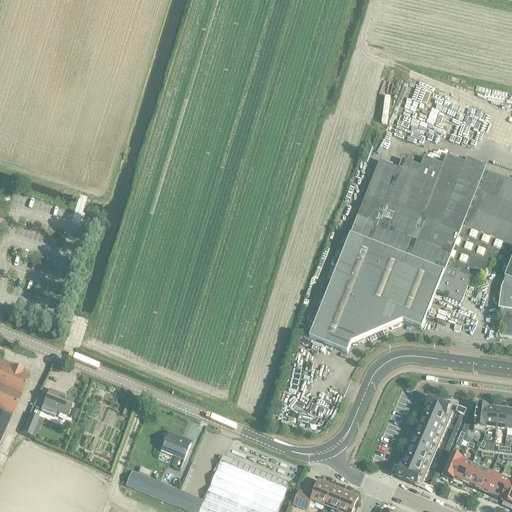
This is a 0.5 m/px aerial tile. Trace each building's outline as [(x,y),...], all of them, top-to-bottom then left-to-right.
[(511,182),(485,172),(446,156),(443,166),(424,158),(420,168),(402,160),(398,169),(380,162),(309,339),(347,354),(353,340),(357,341),(396,324),(397,321),(421,330),(436,293),(461,303),(475,270),(484,273),(484,274),(485,277),(487,278),(490,276),(491,274),(489,272),(489,271),(492,262),(498,264),(501,258),(507,261),(507,259),(511,248),(511,261),(502,288),(499,310),(503,311),(499,337),(511,338),(511,182)] [(0,441),(29,377),(21,373),(22,371),(13,367),(12,369),(0,363),(0,441)] [(43,407),(49,409),(47,414),(55,417),(56,412),(67,417),(74,401),(49,391),(43,407)] [(463,413),(429,399),(395,478),(429,493),(463,413)] [(472,415),(473,415),(472,421),(470,430),(482,431),(485,408),(473,407),(472,415)] [(487,408),(485,408),(482,431),(484,431),(493,432),(496,410),(487,409),(487,408)] [(506,412),(496,410),(493,432),(503,433),(506,412)] [(511,412),(506,412),(503,433),(511,434),(511,412)] [(36,438),(43,418),(29,413),(21,432),(36,438)] [(192,443),(169,434),(161,452),(184,461),(192,443)] [(459,459),(448,455),(439,476),(450,480),(459,459)] [(278,511),(290,484),(223,456),(204,502),(149,479),(152,472),(134,465),(125,487),(185,511),(278,511)] [(461,460),(459,459),(450,480),(452,481),(460,484),(469,464),(460,461),(461,460)] [(479,468),(469,464),(460,484),(470,488),(479,468)] [(489,473),(479,468),(470,488),(480,493),(489,473)] [(498,477),(489,473),(480,493),(490,497),(498,477)] [(507,481),(498,477),(490,497),(498,500),(498,501),(500,502),(509,481),(507,480),(507,481)] [(511,482),(509,481),(500,502),(510,506),(511,502),(511,482)] [(316,504),(320,506),(324,508),(332,489),(319,483),(315,492),(307,496),(299,492),(293,506),(307,511),(310,505),(315,507),(316,504)] [(332,489),(324,508),(332,511),(331,511),(337,511),(345,494),(332,489)] [(345,494),(337,511),(353,511),(359,500),(345,494)]
